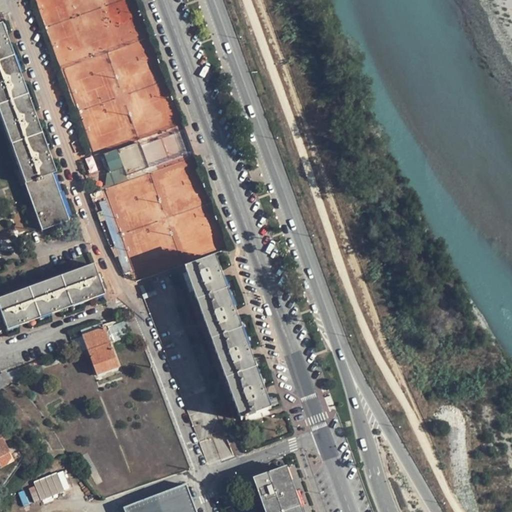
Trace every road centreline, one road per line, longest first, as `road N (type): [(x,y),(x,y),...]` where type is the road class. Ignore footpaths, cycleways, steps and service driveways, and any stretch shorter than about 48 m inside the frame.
road 1 (residential): [(349,511),(163,0)]
road 2 (secondary): [(355,383),(214,0)]
road 3 (residential): [(133,298),(103,248),(12,4)]
road 4 (residential): [(209,511),(202,474),(133,298)]
road 5 (secondary): [(437,511),(355,383)]
road 6 (secondary): [(355,383),(388,511)]
